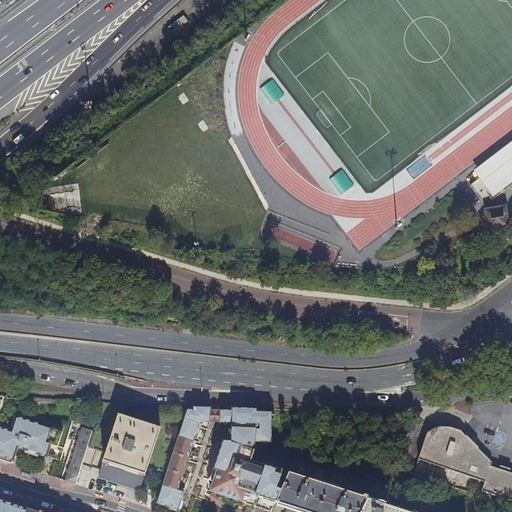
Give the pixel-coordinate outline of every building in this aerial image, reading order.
[(486,182),(495,193),(511,180),(511,141),(476,169),(482,177),(471,186),(475,191),(486,182)] [(331,179),(342,192),(352,184),(341,170),(331,179)] [(494,230),(495,235),(507,233),(506,228),(510,227),(506,206),(486,210),(490,231),(494,230)] [(210,410),(210,408),(193,407),(193,410),(187,410),(176,443),(164,480),(157,503),(178,510),(179,507),(177,506),(179,501),(181,502),(183,495),(184,490),(181,488),(182,484),(181,480),(183,474),(187,462),(189,462),(190,459),(188,458),(192,445),(195,446),(196,442),(193,441),(198,428),(200,428),(201,425),(199,424),(201,420),(210,420),(210,410)] [(257,412),(257,409),(232,408),(232,411),(220,411),(220,423),(232,424),(231,441),(223,441),(220,450),(225,452),(224,457),(218,455),(206,491),(269,511),(270,511),(275,502),(280,491),(276,489),(282,470),(267,466),(267,467),(258,464),(253,467),(250,462),(251,458),(250,457),(255,442),(271,443),(272,413),(257,412)] [(220,423),(220,411),(215,410),(210,410),(210,420),(210,423),(214,423),(220,423)] [(164,480),(176,443),(157,437),(160,429),(118,415),(115,424),(97,418),(93,431),(87,448),(106,454),(103,462),(145,475),(147,468),(154,470),(152,475),(164,480)] [(0,460),(41,474),(55,431),(35,425),(15,418),(10,433),(0,429),(0,460)] [(61,460),(70,463),(81,428),(72,425),(70,430),(68,436),(61,460)] [(69,483),(75,485),(87,448),(93,431),(81,428),(70,463),(64,481),(69,483)] [(511,473),(503,470),(490,466),(491,463),(483,454),(479,450),(473,443),(470,441),(459,431),(448,428),(439,428),(427,435),(418,460),(455,473),(484,483),(482,491),(511,501),(511,473)] [(48,476),(56,478),(61,460),(68,436),(55,431),(41,474),(48,476)] [(218,444),(213,443),(209,458),(215,459),(218,444)] [(142,482),(145,475),(103,462),(101,469),(142,482)] [(139,492),(142,482),(101,469),(98,479),(139,492)] [(302,511),(359,511),(368,497),(335,486),(289,471),(280,491),(275,502),(302,511)] [(415,511),(368,497),(359,511),(415,511)] [(0,501),(0,511),(24,511),(25,509),(12,505),(0,501)]
